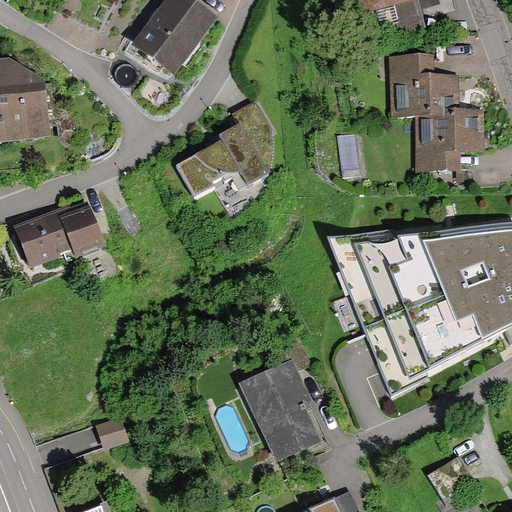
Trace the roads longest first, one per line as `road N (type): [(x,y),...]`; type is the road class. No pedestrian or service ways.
road 1 (residential): [(0,9),(89,73),(145,145)]
road 2 (residential): [(145,145),(184,117),(222,69),(251,0)]
road 3 (residential): [(0,211),(145,145)]
